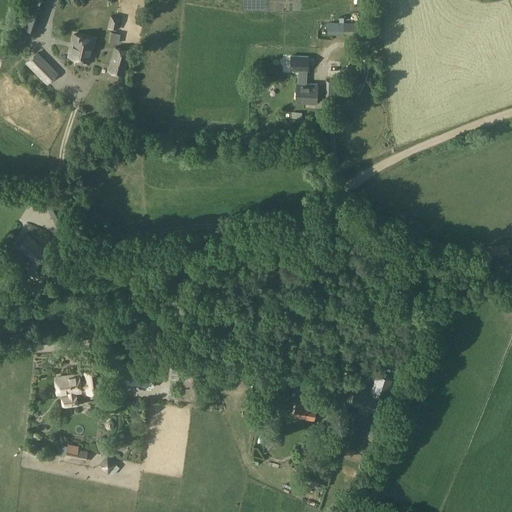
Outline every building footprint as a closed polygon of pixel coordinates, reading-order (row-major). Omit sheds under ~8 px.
[(43,0),(26,0),(26,3),(43,8),(46,1),(43,0)] [(110,14),(107,27),(116,29),(119,16),(110,14)] [(328,34),(356,34),(356,23),(328,23),(328,34)] [(28,29),(19,26),(12,46),(21,49),(28,29)] [(90,61),(95,39),(73,34),(68,56),(90,61)] [(130,51),(114,47),(107,71),(123,75),(130,51)] [(35,53),(25,62),(47,84),(56,75),(35,53)] [(291,57),(290,71),(298,71),(306,72),(307,72),(308,58),(291,57)] [(296,83),(295,103),(308,103),(316,104),(317,84),(305,84),(306,72),(298,71),(298,83),(296,83)] [(335,96),(335,81),(325,80),(325,95),(335,96)] [(53,194),(42,200),(55,223),(65,217),(53,194)] [(22,241),(17,247),(35,263),(46,251),(27,235),(22,241)] [(481,258),(507,253),(505,243),(479,247),(481,258)] [(121,383),(153,388),(156,370),(123,366),(121,383)] [(75,393),(74,391),(80,390),(80,388),(86,387),(87,391),(101,389),(98,367),(87,369),(89,380),(82,381),(80,374),(55,377),(58,393),(67,392),(68,394),(61,395),(62,408),(78,406),(76,394),(76,395),(75,393)] [(391,380),(377,375),(371,392),(376,394),(386,397),(391,380)] [(294,384),(293,390),(311,393),(313,381),(313,379),(312,378),(296,376),(294,384)] [(356,390),(352,402),(371,409),(376,394),(371,392),(370,395),(356,390)] [(298,394),(296,403),(294,415),(313,419),(316,406),(308,405),(310,396),(298,394)] [(310,427),(312,420),(295,416),(294,423),(310,427)] [(367,439),(374,442),(380,430),(373,426),(367,439)] [(61,445),(60,455),(65,456),(65,458),(85,462),(87,452),(78,450),(78,446),(67,444),(67,446),(61,445)] [(314,463),(325,466),(328,458),(316,455),(314,463)]
